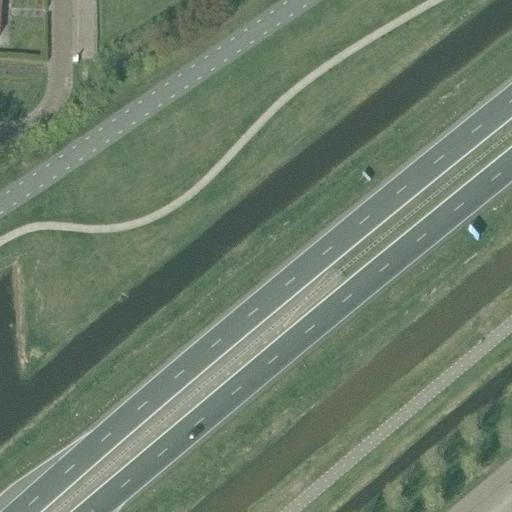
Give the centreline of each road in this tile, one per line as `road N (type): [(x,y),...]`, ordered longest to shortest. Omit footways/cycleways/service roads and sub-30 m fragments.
road 1 (trunk): [(511,101),(21,511)]
road 2 (trunk): [(90,511),(511,163)]
road 3 (unclassified): [(303,0),(0,206)]
road 4 (residential): [(0,136),(39,124),(55,106),(62,0)]
